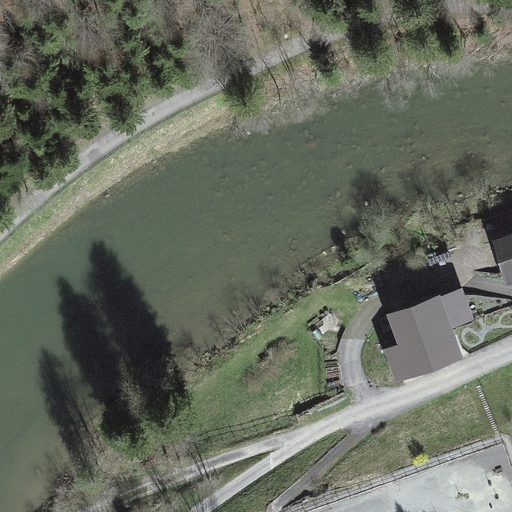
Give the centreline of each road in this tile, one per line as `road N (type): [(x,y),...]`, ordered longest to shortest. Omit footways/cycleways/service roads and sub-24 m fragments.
road 1 (track): [(335,423),(224,459),(103,511)]
road 2 (track): [(202,511),(335,423)]
